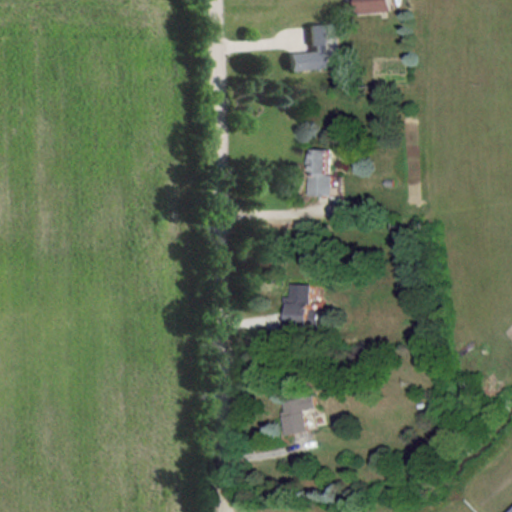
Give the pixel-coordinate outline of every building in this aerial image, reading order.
[(357,0),(357,11),(392,10),(391,0),(357,0)] [(287,69),(341,65),(339,38),(330,39),(329,22),(307,23),(309,50),(286,51),(287,69)] [(312,194),(335,194),(336,173),(331,173),(332,148),(313,147),(312,194)] [(287,325),(321,326),(321,308),(312,307),(312,283),(292,282),(292,295),(288,295),(287,325)] [(317,406),(314,393),(284,400),(286,409),(282,410),(287,434),(309,429),(305,408),(317,406)]
